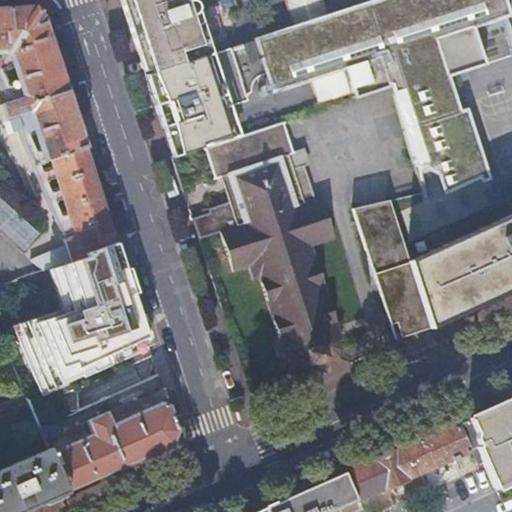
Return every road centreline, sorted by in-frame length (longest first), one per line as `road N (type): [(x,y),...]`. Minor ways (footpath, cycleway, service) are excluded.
road 1 (secondary): [(229,472),(77,0)]
road 2 (primary): [(511,345),(229,472)]
